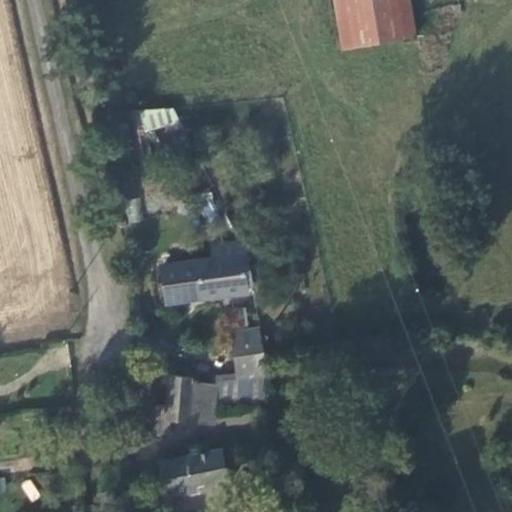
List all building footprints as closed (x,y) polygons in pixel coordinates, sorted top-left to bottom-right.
[(323,0),(331,58),(405,51),(398,0),(323,0)] [(160,103),(110,115),(116,147),(129,145),(124,122),(160,116),(160,103)] [(172,134),(163,134),(168,156),(178,153),(172,134)] [(128,224),(142,221),(138,198),(124,201),(128,224)] [(223,266),(143,279),(150,313),(230,297),(223,266)] [(163,390),(160,417),(140,418),(138,444),(154,445),(157,428),(177,431),(195,433),(199,412),(238,421),(251,405),(253,373),(252,358),(244,334),(216,342),(228,388),(201,401),(183,397),(182,393),(163,390)] [(209,458),(146,473),(154,504),(217,489),(209,458)]
